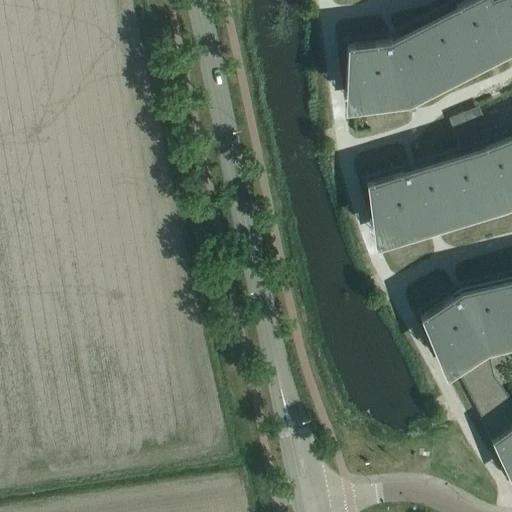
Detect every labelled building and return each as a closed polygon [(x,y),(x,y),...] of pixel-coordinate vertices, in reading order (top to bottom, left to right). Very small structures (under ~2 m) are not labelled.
[(511,0),(461,0),(389,36),(348,41),(355,96),(405,90),(511,35),(511,0)] [(465,110),(449,116),(459,143),(476,136),(465,110)] [(511,190),(511,131),(483,144),(368,179),(384,231),(501,195),(511,190)] [(511,273),(461,285),(421,312),(451,359),(492,437),(511,421),(511,398),(493,373),(487,343),(511,337),(511,273)] [(511,421),(492,437),(511,464),(511,421)]
